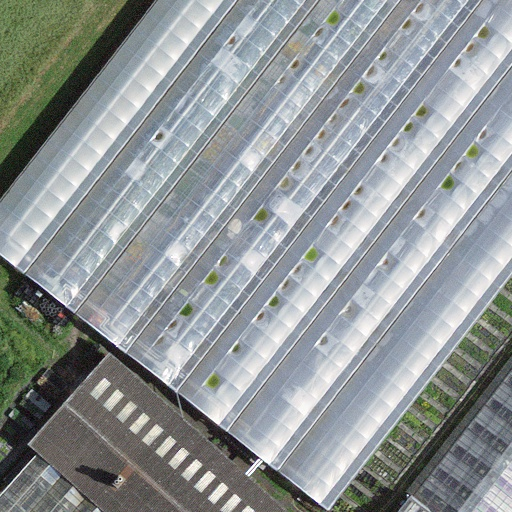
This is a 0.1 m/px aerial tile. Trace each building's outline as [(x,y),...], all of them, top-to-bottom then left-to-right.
[(511,0),(152,0),(0,195),(0,257),(326,511),(511,273),(511,0)] [(283,511),(105,359),(39,434),(45,440),(129,511),(283,511)] [(511,511),(511,368),(416,492),(441,511),(511,511)] [(0,511),(129,511),(45,440),(0,492),(0,511)] [(427,511),(407,496),(394,511),(427,511)]
